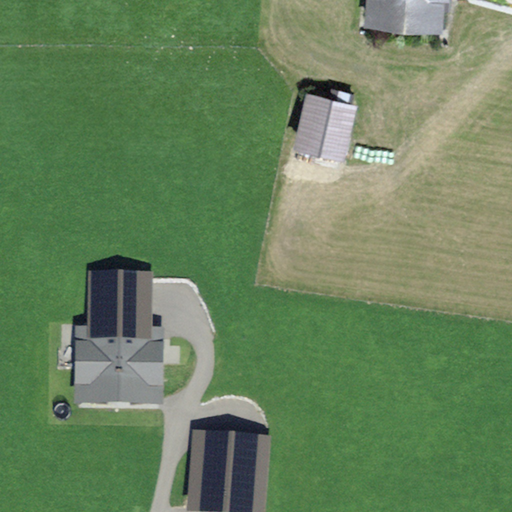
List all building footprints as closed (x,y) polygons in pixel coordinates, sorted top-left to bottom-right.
[(448,9),(449,0),(369,0),(369,13),(440,19),(441,8),(448,9)] [(329,102),(307,97),(296,139),(345,152),(348,141),(346,141),(354,108),(349,107),(352,94),(332,89),(329,102)] [(120,397),(120,336),(77,336),(77,397),(120,397)] [(120,336),(120,397),(157,397),(157,336),(120,336)] [(193,423),(188,498),(236,502),(241,427),(193,423)]
